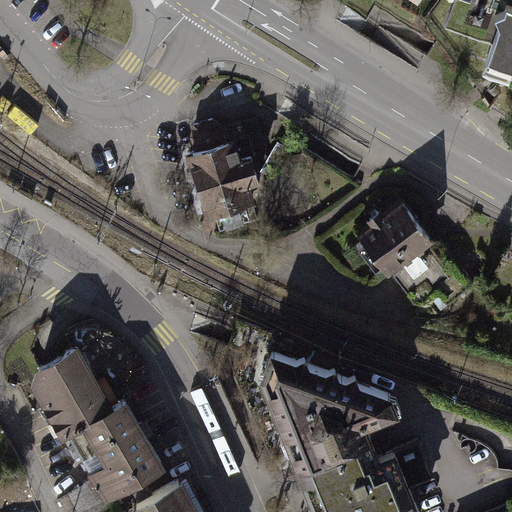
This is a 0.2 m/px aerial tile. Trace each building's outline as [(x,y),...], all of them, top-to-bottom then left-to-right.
[(511,15),(506,14),(485,66),(511,77),(511,15)] [(236,127),(181,146),(204,213),(260,194),(236,127)] [(399,198),(360,230),(390,267),(430,235),(399,198)] [(109,492),(162,461),(124,397),(106,407),(91,381),(93,372),(78,345),(40,366),(36,379),(78,457),(84,454),(95,474),(61,498),(67,511),(88,511),(113,500),(109,492)] [(275,347),(266,370),(307,471),(323,511),(416,511),(420,511),(408,480),(431,471),(419,440),(379,456),(375,444),(365,419),(399,406),(392,390),(275,347)] [(204,511),(185,475),(130,504),(134,511),(204,511)]
